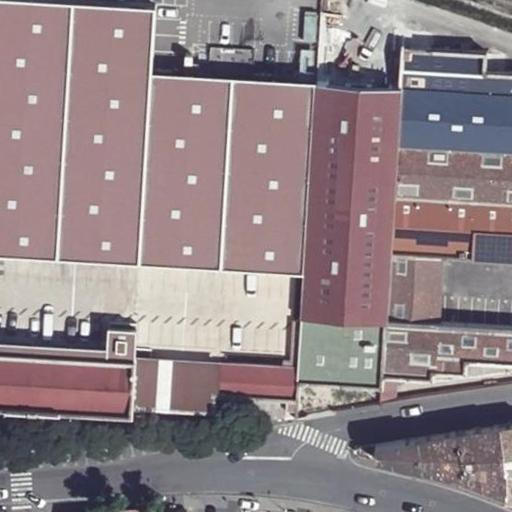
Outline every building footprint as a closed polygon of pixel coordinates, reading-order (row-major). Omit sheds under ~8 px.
[(0,0),(0,252),(293,271),(302,271),(314,82),(151,71),(155,7),(48,0),(0,0)] [(386,252),(402,23),(319,17),(314,82),(302,271),(299,319),(295,383),(377,387),(379,378),(382,318),(386,252)] [(411,25),(402,23),(386,252),(439,256),(496,260),(511,260),(511,71),(482,69),(483,51),(427,46),(425,38),(420,30),(411,25)] [(293,271),(0,252),(0,347),(217,361),(218,350),(281,354),(280,358),(287,358),(290,318),(293,271)] [(386,252),(382,318),(434,322),(439,256),(386,252)] [(490,325),(511,326),(511,260),(496,260),(494,282),(493,300),(490,325)] [(474,281),(472,298),(493,300),(494,282),(474,281)] [(0,404),(128,413),(129,406),(211,411),(212,397),(293,403),(295,383),(299,319),(290,318),(287,358),(280,358),(280,365),(217,361),(0,347),(0,404)] [(382,318),(379,378),(427,381),(428,373),(462,376),(463,363),(511,366),(511,326),(490,325),(434,322),(382,318)] [(511,422),(499,424),(503,460),(511,459),(511,422)] [(458,430),(463,479),(504,494),(505,495),(505,469),(503,460),(499,424),(458,430)] [(417,437),(422,469),(463,479),(458,430),(417,437)] [(376,443),(378,458),(422,469),(417,437),(376,443)] [(376,443),(359,446),(360,454),(378,458),(376,443)] [(511,459),(503,460),(505,469),(511,468),(511,459)]
